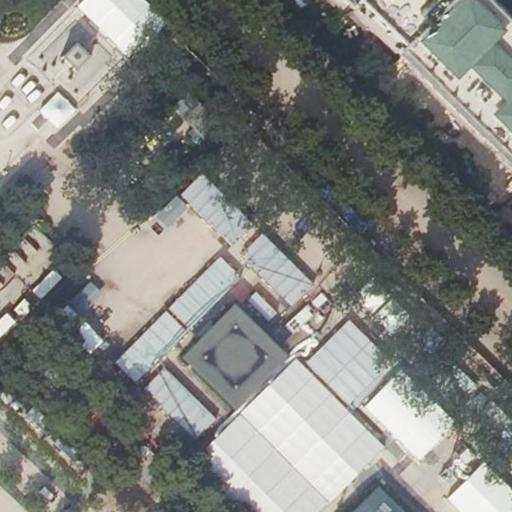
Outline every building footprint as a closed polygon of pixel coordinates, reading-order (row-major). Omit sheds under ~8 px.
[(360,0),(325,0),(339,14),(342,14),(349,7),(351,9),(360,0)] [(360,0),(351,9),(398,55),(451,0),(360,0)] [(511,19),(488,0),(451,0),(398,55),(421,77),(511,167),(511,19)] [(83,48),(63,58),(70,73),(90,64),(83,48)] [(187,108),(181,114),(186,120),(192,113),(187,108)] [(176,194),(156,215),(168,226),(188,206),(176,194)] [(90,280),(69,301),(80,313),(102,293),(90,280)] [(233,413),(288,358),(233,303),(213,323),(212,322),(210,320),(194,336),(196,337),(198,339),(178,358),(233,413)]
